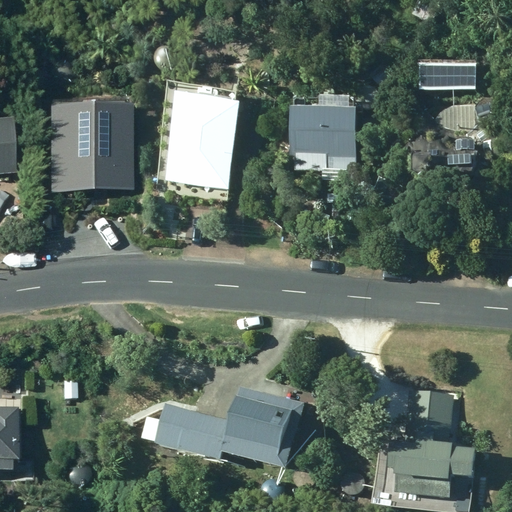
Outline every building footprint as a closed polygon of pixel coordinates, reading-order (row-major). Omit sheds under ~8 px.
[(434,0),(421,0),(415,14),(432,22),(441,3),(434,0)] [(390,60),(376,73),(388,87),(403,74),(390,60)] [(476,100),(480,70),(462,68),(459,97),(476,100)] [(236,189),(250,101),(187,91),(174,178),(236,189)] [(301,156),(300,169),(361,173),(364,108),(358,107),(359,97),(328,95),(328,106),(301,104),(298,156),(301,156)] [(420,109),(417,189),(477,192),(480,111),(420,109)] [(14,119),(0,119),(0,172),(19,171),(14,119)] [(46,125),(52,194),(133,188),(128,119),(46,125)] [(397,211),(406,190),(388,183),(380,203),(397,211)] [(174,404),(163,445),(230,462),(232,453),(294,469),(311,404),(245,387),(237,420),(174,404)] [(460,475),(483,477),(485,450),(463,447),(463,443),(454,443),(458,395),(414,391),(409,441),(400,440),(397,468),(406,468),(404,491),(455,496),(457,480),(460,480),(460,475)] [(0,459),(20,459),(19,408),(0,408),(0,459)]
